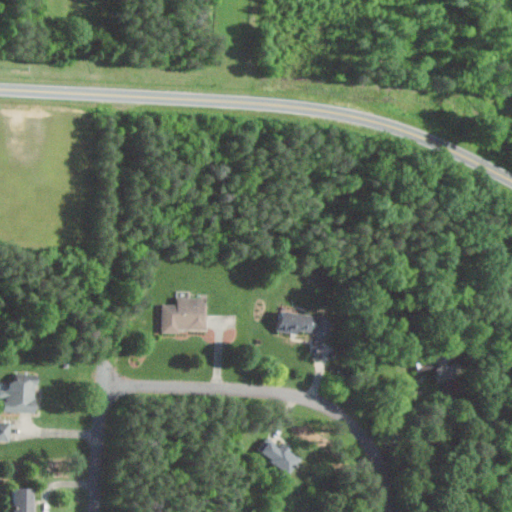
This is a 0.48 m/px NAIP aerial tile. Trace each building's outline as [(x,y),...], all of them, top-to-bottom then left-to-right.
[(158,332),(176,332),(176,328),(203,329),(203,296),(173,296),(173,303),(159,303),(158,332)] [(327,318),(276,310),(273,328),(324,336),(327,318)] [(450,377),(443,347),(414,354),(418,368),(428,366),(432,382),(450,377)] [(0,410),(31,413),(33,381),(5,379),(4,394),(1,394),(0,406),(0,410)] [(255,453),(283,473),(294,458),(265,438),(255,453)] [(29,511),(30,488),(8,487),(7,511),(29,511)]
